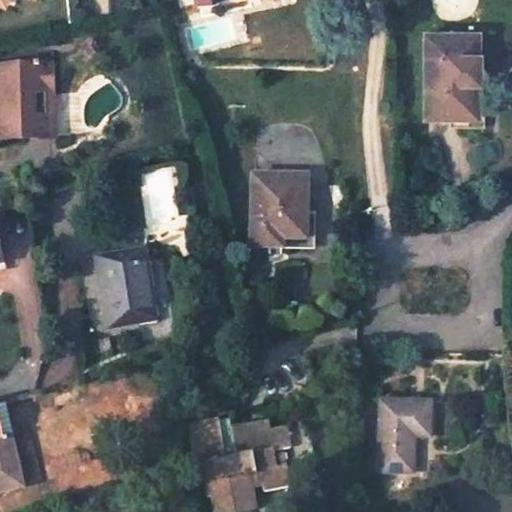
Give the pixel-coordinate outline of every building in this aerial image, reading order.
[(95,0),(96,11),(108,10),(107,0),(95,0)] [(428,35),(425,120),(449,122),(449,128),(482,129),(483,85),(478,84),(478,35),(428,35)] [(46,55),(25,56),(26,66),(47,65),(46,55)] [(0,139),(42,135),(38,93),(49,92),(47,65),(26,66),(0,68),(0,139)] [(42,135),(53,134),(49,92),(38,93),(42,135)] [(253,180),(254,244),(313,245),(314,217),(307,218),(308,180),(253,180)] [(0,265),(8,264),(0,228),(0,265)] [(94,255),(105,325),(155,318),(145,246),(94,255)] [(381,401),(378,473),(413,473),(414,437),(430,437),(431,402),(381,401)] [(0,493),(25,488),(6,404),(0,405),(0,493)] [(212,495),(215,511),(242,511),(257,510),(253,488),(265,487),(266,493),(290,490),(286,464),(276,465),(274,453),(290,449),(287,429),(270,431),(269,422),(234,427),(238,456),(203,462),(208,495),(212,495)]
